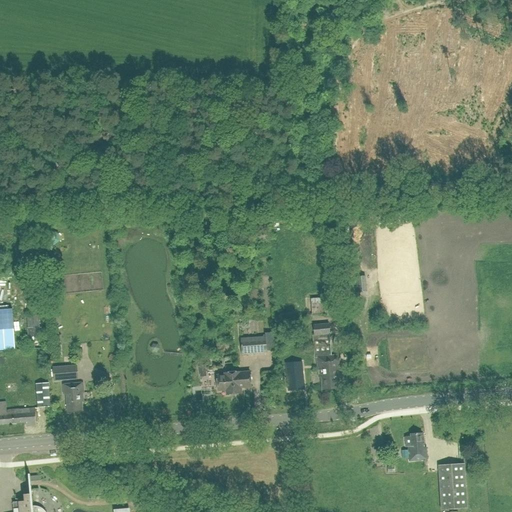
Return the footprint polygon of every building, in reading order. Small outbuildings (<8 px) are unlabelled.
[(366,276),(355,277),(357,293),(367,292),(366,276)] [(213,288),(209,297),(222,302),(225,294),(213,288)] [(312,314),(326,314),(325,303),(311,304),(312,314)] [(0,309),(0,323),(6,321),(9,329),(11,329),(5,308),(0,309)] [(276,326),(286,325),(285,316),(275,317),(276,326)] [(39,338),(44,338),(44,322),(30,322),(31,339),(39,339),(39,338)] [(339,356),(331,356),(329,334),(329,324),(314,325),(314,336),(312,336),(314,358),(316,358),(318,378),(321,378),(322,390),(339,388),(338,371),(340,370),(339,356)] [(267,353),(265,337),(241,339),(242,355),(267,353)] [(301,362),(286,364),(289,391),(304,389),(301,362)] [(52,368),(54,382),(78,380),(77,366),(52,368)] [(225,375),(217,375),(218,391),(226,391),(227,395),(242,394),(241,388),(251,387),(250,372),(240,373),(240,372),(225,373),(225,375)] [(66,394),(67,412),(83,411),(82,402),(84,402),(83,393),(84,393),(83,383),(63,384),(63,395),(66,394)] [(37,408),(50,407),(49,384),(35,385),(37,408)] [(0,402),(0,425),(27,423),(27,426),(36,426),(35,414),(34,409),(29,409),(7,411),(6,402),(0,402)] [(427,460),(426,448),(424,448),(423,435),(422,435),(422,434),(410,434),(411,437),(405,438),(406,447),(408,447),(409,461),(427,460)] [(440,511),(466,510),(464,465),(438,466),(440,511)] [(128,511),(129,509),(118,510),(118,511),(43,511),(42,510),(39,509),(36,508),(33,507),(30,482),(30,473),(28,473),(29,482),(30,493),(24,494),(24,500),(19,501),(19,508),(13,508),(13,511),(128,511)]
